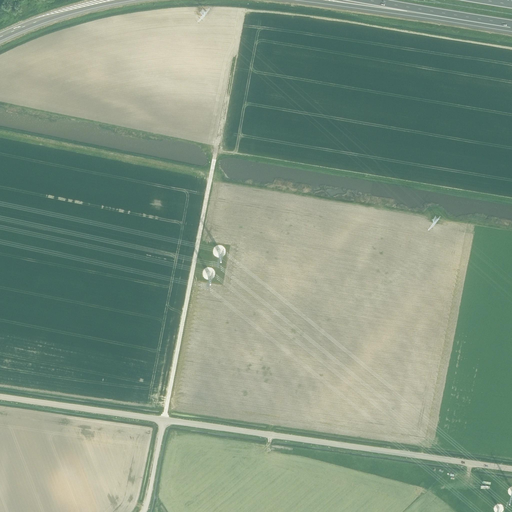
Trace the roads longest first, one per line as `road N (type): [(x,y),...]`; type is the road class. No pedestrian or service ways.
road 1 (track): [(163,419),(233,59)]
road 2 (unclassified): [(511,471),(163,419)]
road 3 (unclassified): [(163,419),(0,396)]
road 4 (motorway): [(309,0),(439,12)]
road 5 (motorway): [(0,37),(124,0)]
